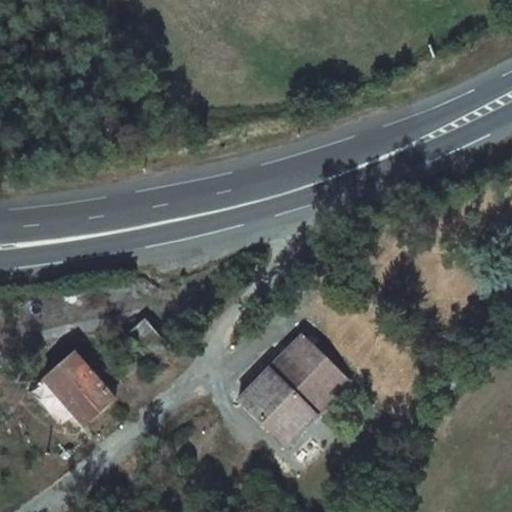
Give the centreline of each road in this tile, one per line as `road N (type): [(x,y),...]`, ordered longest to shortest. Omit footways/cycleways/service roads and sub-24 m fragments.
road 1 (primary): [(511,80),(417,127),(209,196),(0,228)]
road 2 (primary): [(0,256),(216,224),(409,163),(511,111)]
